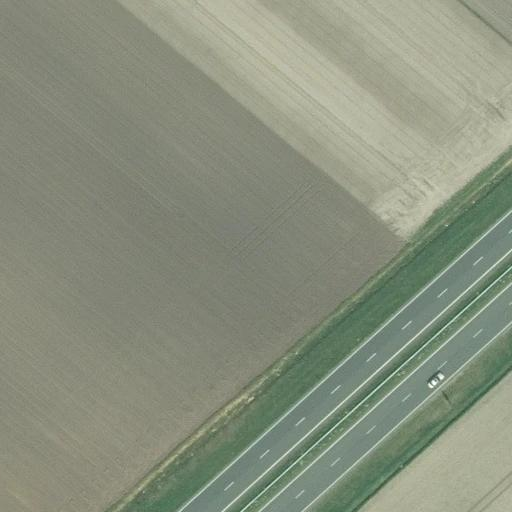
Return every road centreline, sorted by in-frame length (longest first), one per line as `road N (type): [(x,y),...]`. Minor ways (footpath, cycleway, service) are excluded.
road 1 (trunk): [(511,231),(202,511)]
road 2 (trunk): [(276,511),(511,301)]
